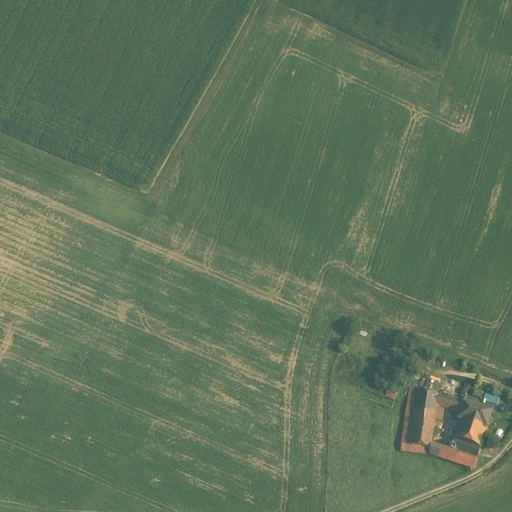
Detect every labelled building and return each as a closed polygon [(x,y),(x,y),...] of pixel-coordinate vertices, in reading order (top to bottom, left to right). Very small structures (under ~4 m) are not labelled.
[(414,408),(417,391),(410,389),(401,447),(408,448),(414,408)] [(384,399),(394,402),(397,394),(388,390),(384,399)] [(420,410),(423,393),(417,391),(414,408),(420,410)] [(429,457),(431,445),(433,431),(435,413),(436,409),(437,397),(423,393),(420,410),(414,408),(408,448),(401,447),(400,453),(429,457)] [(441,399),(437,397),(436,409),(444,410),(447,400),(441,399)] [(454,402),(447,400),(444,410),(451,412),(454,402)] [(492,414),(454,402),(451,412),(459,415),(462,416),(459,423),(486,431),(492,414)] [(442,424),(443,414),(435,413),(433,431),(438,432),(439,424),(442,424)] [(480,450),(486,431),(459,423),(453,441),(480,450)] [(477,460),(480,450),(453,441),(451,447),(449,446),(448,450),(477,460)] [(435,459),(439,448),(431,445),(429,457),(435,459)] [(473,471),(477,460),(448,450),(439,448),(435,459),(473,471)]
